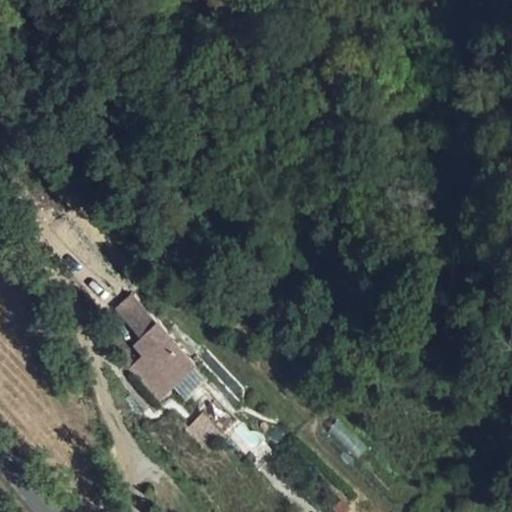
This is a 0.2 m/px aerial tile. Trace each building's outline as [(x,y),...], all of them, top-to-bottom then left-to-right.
[(223,386),(184,341),(159,364),(168,375),(197,408),(223,386)] [(197,408),(168,375),(154,388),(182,421),(197,408)] [(133,398),(148,416),(160,406),(146,388),(133,398)] [(203,411),(184,429),(207,453),(226,435),(203,411)] [(296,511),(316,511),(318,511),(267,460),(256,471),(296,511)] [(372,465),(363,474),(392,503),(400,494),(372,465)] [(340,498),(330,510),(332,511),(350,511),(353,508),(340,498)]
